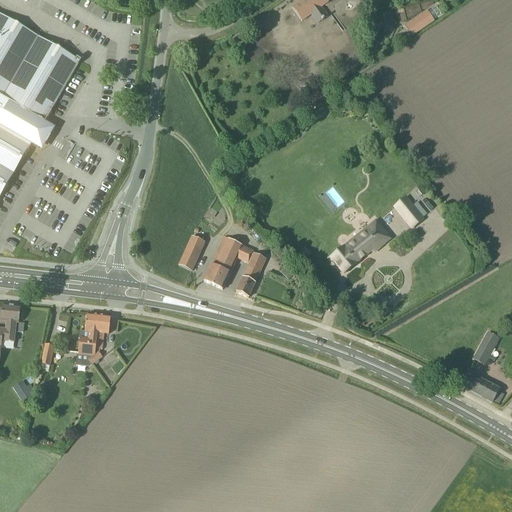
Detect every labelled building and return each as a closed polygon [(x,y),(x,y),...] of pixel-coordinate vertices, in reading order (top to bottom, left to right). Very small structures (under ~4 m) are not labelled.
[(326,0),(302,0),(292,8),(302,21),(311,14),(318,24),(322,21),(324,20),(323,20),(327,17),(321,8),(328,2),(326,0)] [(411,37),(434,21),(427,11),(404,26),(411,37)] [(0,197),(31,145),(38,149),(51,126),(44,122),(53,107),(78,65),(78,66),(81,61),(76,58),(0,14),(0,197)] [(285,29),(264,46),(272,56),(294,40),(285,29)] [(329,80),(306,96),(313,105),(336,90),(329,80)] [(424,220),(406,197),(392,208),(411,231),(424,220)] [(388,237),(376,221),(329,258),(341,273),(388,237)] [(178,265),(192,272),(206,242),(192,236),(178,265)] [(237,258),(249,264),(254,254),(254,253),(242,247),(243,246),(224,237),(203,282),(222,291),(237,258)] [(249,264),(236,293),(248,299),(266,260),(254,254),(249,264)] [(0,355),(1,342),(14,343),(15,331),(14,331),(14,324),(18,324),(20,308),(2,306),(0,322),(6,323),(5,330),(0,329),(0,355)] [(76,365),(88,366),(91,365),(88,361),(93,357),(95,356),(95,350),(95,349),(98,317),(93,316),(92,315),(90,315),(89,316),(86,315),(84,332),(79,332),(78,339),(80,339),(79,355),(77,355),(76,365)] [(95,356),(93,357),(88,361),(91,365),(92,366),(95,364),(96,365),(99,363),(98,361),(102,358),(99,354),(99,353),(100,350),(102,350),(104,334),(108,335),(110,318),(108,318),(107,317),(105,316),(104,317),(98,317),(95,349),(95,350),(95,356)] [(487,332),(472,360),(484,366),(499,339),(487,332)] [(45,345),(43,355),(40,365),(49,367),(53,347),(45,345)] [(467,373),(463,380),(460,386),(492,403),(493,401),(498,404),(502,397),(497,394),(499,390),(467,373)] [(12,388),(22,403),(32,396),(30,393),(34,390),(30,385),(26,387),(23,382),(12,388)]
